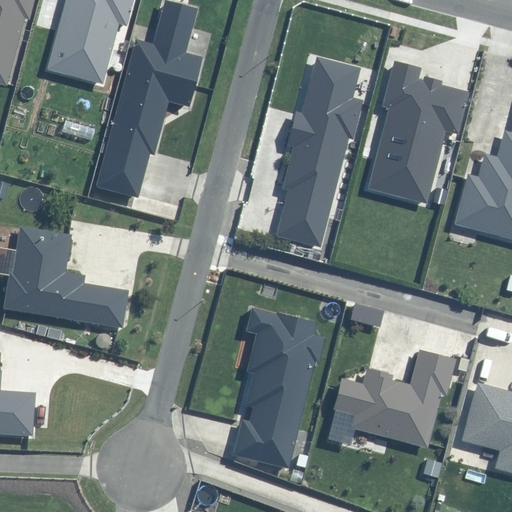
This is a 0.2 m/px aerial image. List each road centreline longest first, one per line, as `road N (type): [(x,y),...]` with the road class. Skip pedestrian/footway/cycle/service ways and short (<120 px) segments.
road 1 (residential): [(139,471),(266,0)]
road 2 (unknown): [(197,253),(484,331)]
